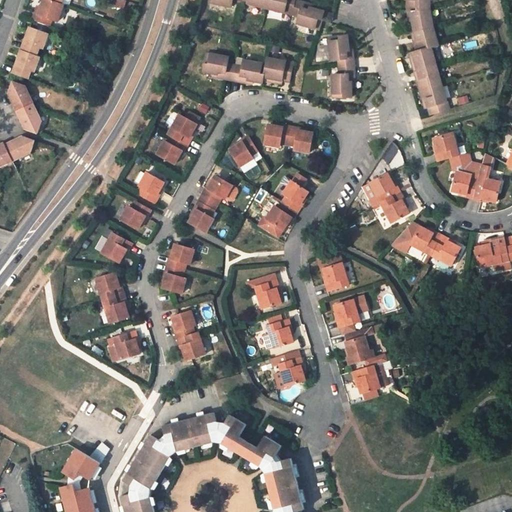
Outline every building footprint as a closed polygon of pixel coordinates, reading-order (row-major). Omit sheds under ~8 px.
[(42,0),(40,7),(38,14),(35,13),(31,20),(48,26),(51,19),(58,21),(64,5),(49,0),(42,0)] [(126,0),(124,0),(111,0),(110,4),(123,8),(126,0)] [(316,8),(310,6),(309,9),(307,8),(308,3),(299,0),(209,0),(209,2),(232,7),(233,0),(284,12),(299,17),(298,24),(320,30),(323,20),(331,22),(334,14),(316,8)] [(415,42),(417,50),(415,50),(418,58),(415,59),(425,97),(428,97),(430,104),(427,105),(430,114),(449,109),(432,47),(438,45),(433,29),(430,10),(430,0),(407,0),(408,10),(409,10),(412,10),(414,18),(411,18),(414,34),(417,33),(419,41),(415,42)] [(48,33),(29,26),(20,50),(36,56),(39,47),(43,48),(48,33)] [(304,42),(313,44),(317,30),(308,28),(304,42)] [(347,35),(329,38),(332,61),(337,60),(338,66),(338,74),(332,74),(332,97),(351,97),(351,88),(351,78),(355,79),(355,64),(353,53),(349,53),(348,45),(347,35)] [(20,50),(12,72),(28,78),(31,70),(34,72),(40,57),(36,56),(20,50)] [(229,57),(206,53),(203,72),(213,74),(218,75),(219,72),(222,72),(220,79),(245,83),(246,77),(249,77),(249,80),(254,81),(262,83),(263,80),(274,83),(275,80),(284,81),(289,83),(293,62),(268,58),(267,64),(244,60),(243,67),(228,64),(229,57)] [(245,83),(253,85),(254,81),(249,80),(249,77),(246,77),(245,83)] [(33,102),(24,86),(14,81),(8,93),(16,110),(33,102)] [(37,133),(42,120),(35,106),(33,102),(16,110),(24,128),(37,133)] [(197,124),(180,114),(169,134),(171,135),(167,141),(165,140),(157,154),(175,164),(178,159),(183,150),(185,151),(192,139),(189,138),(194,130),(197,124)] [(293,150),(309,153),(313,133),(306,132),(298,130),(299,127),(283,125),(282,127),(274,125),(268,124),(264,144),(280,147),(281,144),(294,147),(293,150)] [(453,133),(434,139),(436,147),(438,154),(437,155),(438,161),(449,158),(459,155),(453,133)] [(258,152),(248,135),(242,139),(243,142),(235,147),(230,150),(240,167),(253,159),(252,155),(258,152)] [(11,160),(29,152),(34,141),(23,137),(4,145),(11,160)] [(0,143),(0,165),(11,160),(4,145),(3,142),(0,143)] [(467,153),(459,155),(449,158),(453,172),(456,171),(472,175),(479,177),(478,180),(485,182),(486,178),(489,179),(492,167),(482,165),(470,163),(467,153)] [(472,175),(456,171),(452,191),(460,193),(468,195),(467,198),(480,201),(481,198),(489,200),(497,202),(502,182),(489,179),(486,178),(485,182),(478,180),(471,178),(472,175)] [(165,182),(148,173),(140,187),(143,188),(139,194),(155,203),(159,197),(156,196),(161,188),(165,182)] [(301,206),(299,205),(303,199),(308,191),(301,186),(306,179),(297,173),(292,181),(285,176),(280,183),(288,188),(283,194),(285,196),(278,207),(275,206),(261,228),(277,238),(287,223),(291,216),(294,218),(301,206)] [(405,199),(398,185),(395,186),(391,179),(388,173),(371,183),(378,196),(370,201),(373,207),(381,202),(392,223),(409,214),(402,201),(405,199)] [(232,185),(216,176),(208,188),(206,187),(202,194),(218,203),(222,197),(225,199),(232,185)] [(199,200),(215,209),(218,203),(202,194),(199,200)] [(152,211),(135,200),(131,207),(129,205),(121,218),(139,229),(141,224),(146,216),(148,217),(152,211)] [(211,217),(215,209),(199,200),(193,209),(196,210),(192,217),(189,223),(206,232),(214,219),(211,217)] [(426,230),(420,227),(412,223),(391,245),(406,253),(411,244),(452,265),(461,249),(455,246),(449,242),(450,239),(435,232),(434,234),(426,230)] [(132,244),(114,233),(103,253),(119,262),(122,258),(126,251),(128,252),(132,244)] [(505,238),(497,239),(503,262),(495,264),(496,269),(511,266),(510,260),(505,238)] [(503,262),(497,239),(490,241),(491,244),(482,246),(475,247),(480,267),(495,264),(503,262)] [(189,264),(194,249),(175,243),(173,251),(171,258),(168,258),(165,271),(167,272),(165,281),(163,287),(182,293),(186,278),(183,277),(187,264),(189,264)] [(320,268),(323,268),(325,276),(327,284),(325,285),(327,291),(349,285),(342,262),(339,251),(318,257),(320,268)] [(434,258),(432,263),(448,270),(450,265),(434,258)] [(115,272),(96,278),(110,323),(129,317),(127,310),(125,302),(128,301),(123,287),(120,288),(115,272)] [(278,287),(276,280),(273,272),(246,280),(248,288),(256,286),(262,309),(281,303),(279,296),(276,287),(278,287)] [(337,313),(339,321),(337,321),(339,328),(353,323),(360,321),(358,314),(367,310),(363,296),(353,299),(334,305),(337,313)] [(197,325),(192,310),(172,317),(174,323),(177,331),(174,332),(180,347),(182,347),(184,354),(186,360),(206,353),(199,332),(195,333),(193,326),(197,325)] [(268,350),(294,341),(292,334),(289,326),(291,325),(289,319),(268,325),(270,333),(263,336),(268,350)] [(353,323),(339,328),(341,334),(346,332),(355,330),(353,323)] [(369,351),(364,336),(373,333),(371,325),(355,330),(346,332),(348,341),(345,341),(348,349),(350,357),(349,358),(350,364),(369,359),(375,357),(373,350),(369,351)] [(140,353),(138,346),(136,338),(138,337),(136,331),(114,337),(117,345),(109,347),(113,362),(140,353)] [(272,366),(279,364),(286,386),(306,380),(303,372),(300,364),(303,364),(301,357),(298,349),(269,358),(272,366)] [(381,362),(373,365),(352,371),(354,378),(356,377),(359,386),(361,393),(380,387),(388,384),(381,362)] [(275,457),(282,445),(265,435),(258,447),(248,442),(240,436),(247,424),(230,415),(225,422),(217,421),(214,412),(205,415),(198,417),(180,421),(172,423),(163,425),(167,439),(174,437),(178,450),(186,448),(204,443),(214,441),(210,427),(220,426),(229,430),(222,442),(230,447),(242,453),(253,460),(261,465),(268,454),(275,457)] [(214,441),(218,442),(220,426),(210,427),(214,441)] [(220,426),(218,442),(222,442),(229,430),(220,426)] [(166,463),(171,456),(159,448),(162,442),(151,435),(146,443),(142,450),(133,466),(129,473),(124,480),(131,485),(130,493),(122,496),(124,505),(126,511),(154,511),(153,506),(150,497),(137,499),(135,489),(140,481),(152,487),(156,480),(166,463)] [(165,440),(174,453),(178,450),(174,437),(167,439),(165,440)] [(171,456),(174,453),(165,440),(162,442),(159,448),(171,456)] [(103,462),(110,447),(100,443),(93,458),(103,462)] [(100,463),(76,448),(63,471),(69,475),(75,479),(80,473),(83,475),(90,480),(92,476),(98,466),(100,463)] [(261,465),(264,469),(277,459),(275,457),(268,454),(261,465)] [(291,457),(278,461),(279,469),(267,473),(269,481),(276,509),(288,505),(290,511),(295,511),(304,509),(302,502),(299,490),(296,477),(293,465),(291,457)] [(277,459),(264,469),(267,473),(279,469),(278,461),(277,459)] [(251,464),(259,468),(261,465),(253,460),(251,464)] [(102,468),(98,466),(92,476),(96,479),(102,468)] [(80,489),(79,481),(83,475),(80,473),(75,479),(69,475),(67,485),(74,483),(77,490),(80,489)] [(152,487),(155,489),(160,482),(156,480),(152,487)] [(135,489),(151,492),(152,487),(140,481),(135,489)] [(67,485),(61,487),(67,511),(96,511),(95,510),(94,502),(90,490),(89,487),(80,489),(77,490),(74,483),(67,485)] [(150,497),(151,492),(135,489),(137,499),(150,497)]
